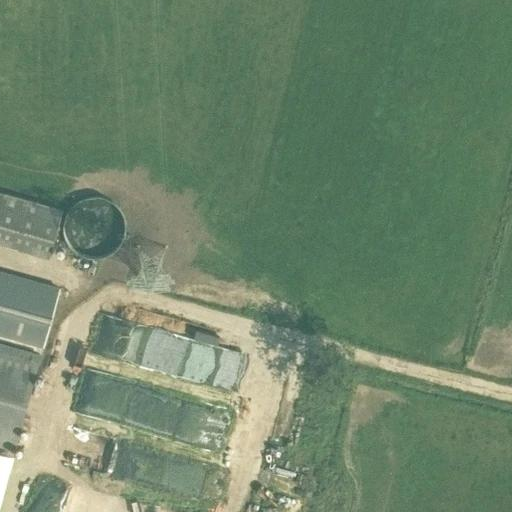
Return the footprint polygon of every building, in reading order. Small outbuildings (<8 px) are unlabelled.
[(0,242),(51,257),(64,210),(0,192),(0,242)] [(92,258),(98,258),(103,257),(108,254),(112,252),(116,248),(119,244),(122,239),(124,234),(124,229),(124,224),(123,219),(122,214),(119,209),(116,205),(112,201),(107,199),(102,197),(97,196),(92,196),(87,196),(82,198),(77,200),(73,203),(69,207),(66,212),(64,217),(63,222),(62,227),(63,232),(64,237),(66,242),(69,246),(73,250),(77,253),(82,256),(87,257),(92,258)] [(0,333),(44,346),(60,289),(0,271),(0,333)] [(0,450),(13,454),(41,354),(0,342),(0,450)] [(239,455),(254,446),(248,434),(233,443),(239,455)] [(6,482),(0,504),(20,509),(23,496),(34,498),(35,496),(24,493),(26,486),(6,482)]
